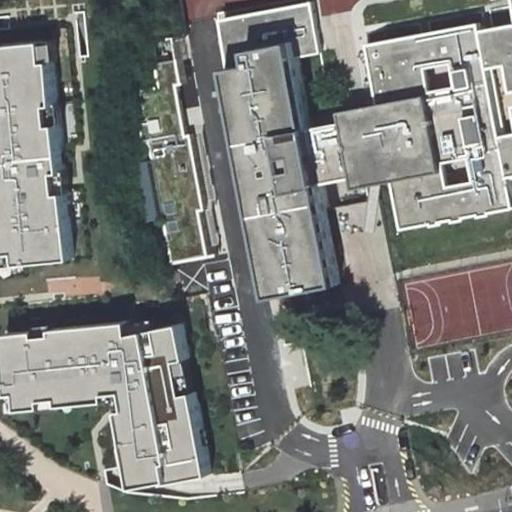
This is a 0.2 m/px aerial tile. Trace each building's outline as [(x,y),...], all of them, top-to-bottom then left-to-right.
[(475,33),(367,56),(380,112),(382,123),(343,132),(310,139),(295,69),(323,64),(312,14),(222,30),(276,305),(342,293),(321,195),(354,188),(393,180),(395,191),(404,240),(511,217),(511,203),(509,189),(511,188),(511,31),(477,39),(475,33)] [(68,41),(0,47),(0,171),(8,255),(33,252),(34,264),(90,258),(68,41)] [(158,146),(180,266),(213,260),(203,211),(207,210),(193,136),(189,137),(180,85),(183,85),(179,61),(163,63),(167,88),(148,91),(153,119),(144,120),(149,147),(158,146)] [(380,112),(340,119),(343,132),(382,123),(380,112)] [(354,188),(356,200),(395,191),(393,180),(354,188)] [(148,320),(17,335),(25,410),(138,399),(154,487),(194,479),(165,331),(149,334),(148,320)] [(196,324),(165,331),(194,479),(226,475),(196,324)]
